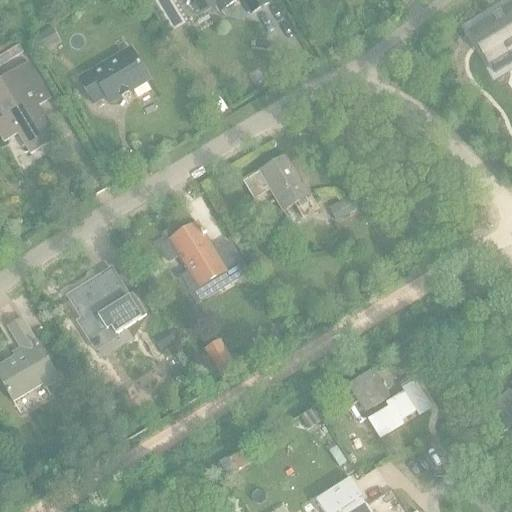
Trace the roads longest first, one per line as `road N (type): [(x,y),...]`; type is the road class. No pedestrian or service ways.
road 1 (residential): [(46,511),(511,235)]
road 2 (residential): [(0,284),(354,69)]
road 3 (residential): [(511,210),(431,121),(354,69)]
